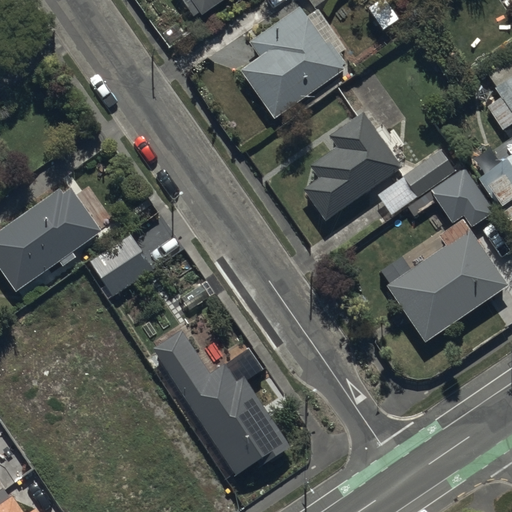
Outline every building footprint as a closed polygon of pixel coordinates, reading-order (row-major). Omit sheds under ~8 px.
[(200,15),(203,18),(229,0),(180,0),(194,19),(200,15)] [(241,73),(275,121),(344,73),(342,69),(346,66),(330,44),(326,47),(300,10),(250,45),(261,60),(241,73)] [(487,109),(502,132),(511,124),(511,58),(510,55),(484,72),(502,99),(487,109)] [(302,192),(325,225),(403,170),(397,162),(405,156),(387,130),(378,136),(363,114),(328,139),(335,149),(308,169),(317,181),(302,192)] [(511,158),(479,180),(511,230),(511,158)] [(402,179),(418,201),(446,180),(430,159),(402,179)] [(432,193),(452,223),(464,215),(472,227),(495,211),(466,170),(432,193)] [(64,196),(60,191),(0,231),(0,272),(15,295),(60,265),(63,270),(77,261),(73,256),(102,236),(71,191),(64,196)] [(384,289),(424,346),(507,289),(461,223),(439,239),(444,247),(384,289)] [(154,272),(130,236),(88,264),(112,300),(154,272)] [(95,291),(76,303),(94,333),(114,321),(95,291)] [(182,334),(153,353),(236,480),(255,467),(257,472),(291,450),(245,379),(237,384),(225,366),(210,376),(182,334)] [(43,407),(38,410),(98,502),(128,483),(121,472),(152,452),(134,423),(138,421),(126,403),(122,406),(100,371),(98,373),(86,353),(31,388),(43,407)] [(38,441),(21,417),(8,426),(26,450),(38,441)] [(0,511),(20,511),(12,499),(10,501),(3,491),(0,493),(0,511)]
